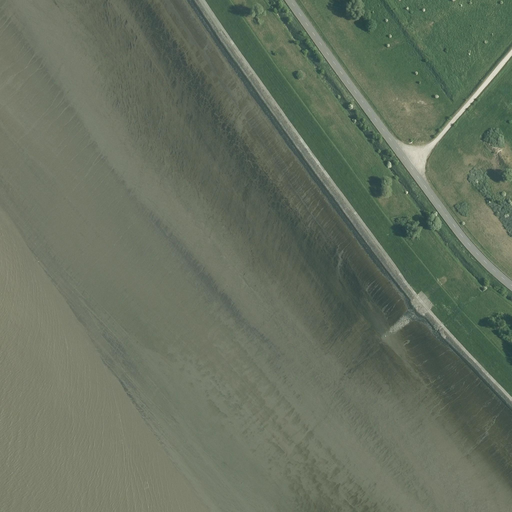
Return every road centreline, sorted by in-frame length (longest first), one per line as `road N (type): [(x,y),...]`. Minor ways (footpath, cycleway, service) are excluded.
road 1 (residential): [(289,0),(462,238),(511,289)]
road 2 (track): [(511,55),(413,173)]
